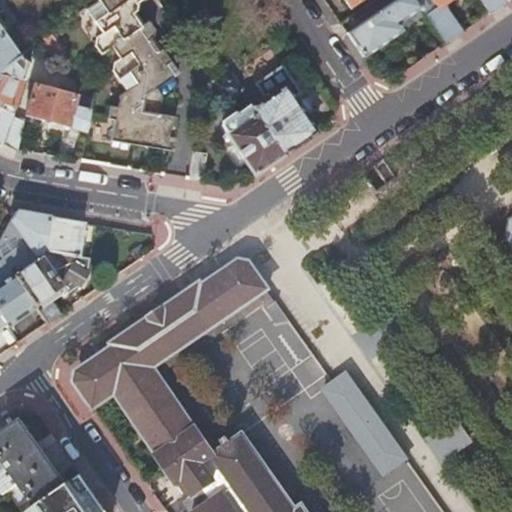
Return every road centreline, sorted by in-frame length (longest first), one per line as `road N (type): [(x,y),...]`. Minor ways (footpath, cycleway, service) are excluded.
road 1 (residential): [(30,365),(228,222)]
road 2 (residential): [(0,178),(228,222)]
road 3 (residential): [(228,222),(378,120)]
road 4 (residential): [(133,511),(30,365)]
road 5 (residential): [(378,120),(511,28)]
road 6 (residential): [(378,120),(295,0)]
